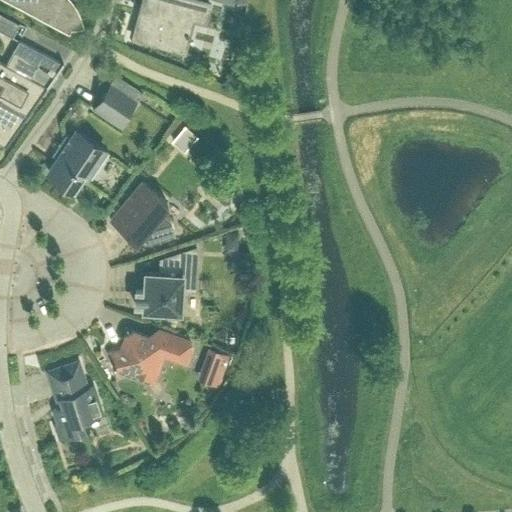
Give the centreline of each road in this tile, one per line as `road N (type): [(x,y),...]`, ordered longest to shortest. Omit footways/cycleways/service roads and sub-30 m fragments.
road 1 (residential): [(0,181),(92,45),(107,0)]
road 2 (residential): [(37,511),(0,390)]
